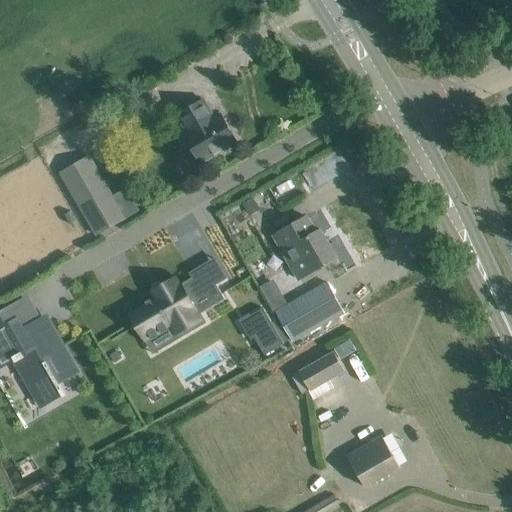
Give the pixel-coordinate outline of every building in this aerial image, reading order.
[(204,99),(178,115),(188,133),(184,136),(201,164),(237,142),(223,116),(216,120),(204,99)] [(106,203),(113,199),(89,156),(61,172),(97,235),(118,223),(106,203)] [(251,198),(242,203),(248,213),(257,207),(251,198)] [(299,280),(337,258),(321,229),(316,232),(307,216),(274,235),(299,280)] [(156,299),(130,314),(146,339),(171,324),(177,334),(201,320),(198,315),(201,313),(225,299),(217,284),(216,284),(203,292),(194,276),(192,277),(180,284),(176,277),(152,292),(156,299)] [(288,303),(275,311),(293,343),(345,313),(327,281),(288,303)] [(0,313),(0,359),(3,365),(14,358),(16,362),(20,360),(45,404),(61,394),(63,397),(66,395),(58,382),(76,372),(52,330),(46,333),(40,321),(22,331),(9,308),(0,313)] [(263,308),(244,319),(255,338),(265,355),(284,343),(263,308)] [(351,340),(334,349),(340,360),(356,351),(357,350),(351,340)] [(345,370),(334,352),(300,372),(310,390),(345,370)] [(348,456),(365,487),(400,467),(382,436),(348,456)] [(321,511),(339,502),(335,495),(304,511),(321,511)]
